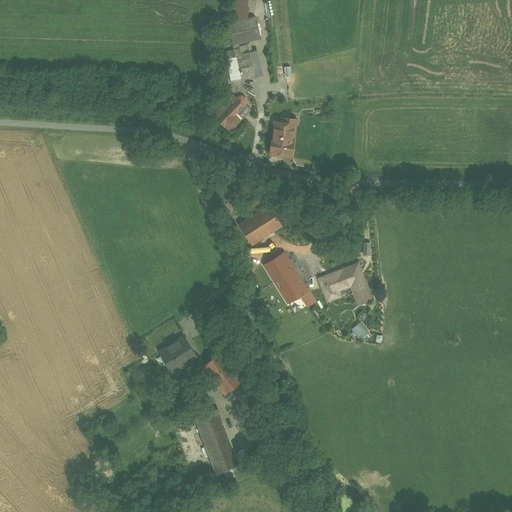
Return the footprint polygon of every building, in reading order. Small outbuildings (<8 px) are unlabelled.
[(233,44),(258,39),(259,33),(255,17),(251,16),(245,17),(246,12),(253,11),(254,0),(232,0),(231,12),(232,18),(240,19),(224,22),(225,27),(225,28),(228,44),(233,44)] [(251,53),(237,56),(242,79),(256,76),(251,53)] [(242,79),(237,56),(227,58),(232,82),(242,79)] [(243,105),(233,95),(214,115),(217,118),(227,107),(234,113),(243,105)] [(227,107),(217,118),(225,126),(236,115),(234,113),(227,107)] [(285,123),(275,122),(271,154),(291,157),(294,127),(285,126),(285,123)] [(282,225),(269,205),(248,219),(261,239),(282,225)] [(261,239),(248,219),(239,224),(252,245),(261,239)] [(315,302),(284,253),(265,265),(296,314),(315,302)] [(358,264),(319,279),(328,301),(338,297),(336,291),(354,284),(356,290),(367,286),(358,264)] [(358,321),(349,329),(358,340),(367,332),(358,321)] [(184,335),(159,351),(173,373),(198,357),(184,335)] [(220,351),(202,366),(225,394),(243,380),(220,351)] [(218,408),(195,417),(217,474),(239,465),(218,408)]
